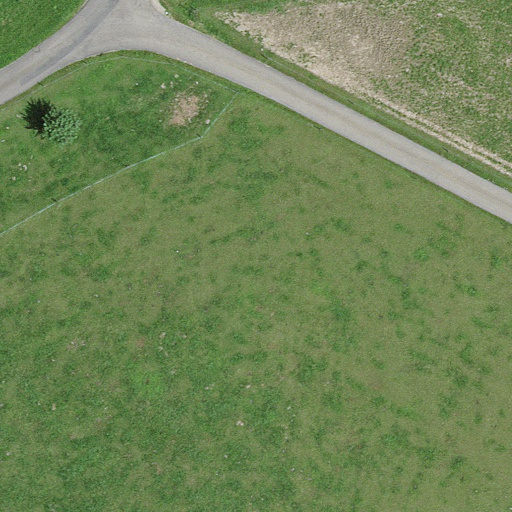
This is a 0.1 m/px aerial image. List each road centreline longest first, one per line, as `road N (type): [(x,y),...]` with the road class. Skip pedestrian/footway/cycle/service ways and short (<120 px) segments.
road 1 (track): [(133,0),(511,212)]
road 2 (track): [(0,73),(61,38),(100,0)]
